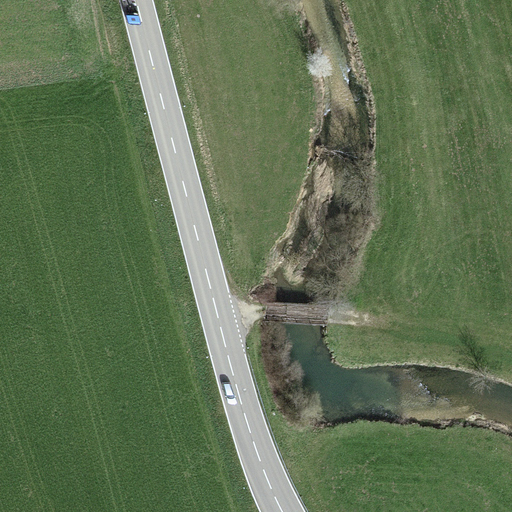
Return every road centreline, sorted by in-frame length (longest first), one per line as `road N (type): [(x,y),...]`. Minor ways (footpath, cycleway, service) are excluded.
road 1 (primary): [(282,511),(233,378),(136,0)]
road 2 (track): [(216,317),(385,323)]
